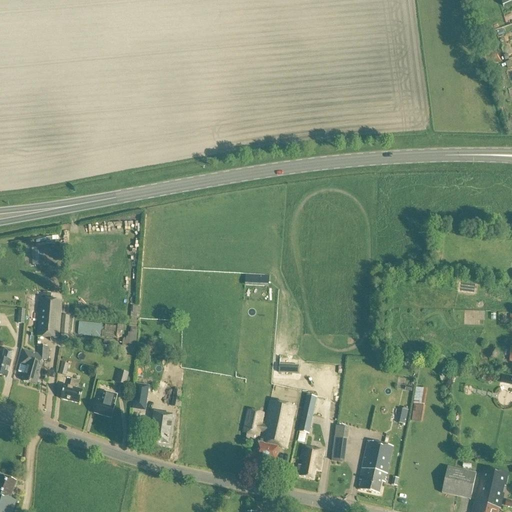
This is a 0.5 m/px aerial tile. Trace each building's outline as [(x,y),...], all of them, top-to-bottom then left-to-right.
[(511,5),(511,0),(501,0),(504,8),(511,5)] [(57,338),(61,301),(50,300),(42,300),(41,300),(38,337),(57,338)] [(136,348),(140,308),(132,307),(130,328),(131,328),(130,334),(128,333),(128,337),(126,337),(125,340),(121,340),(121,344),(122,344),(122,347),(136,348)] [(62,316),(60,335),(68,336),(69,325),(71,325),(72,317),(62,316)] [(103,325),(77,322),(76,332),(78,332),(78,335),(101,338),(101,331),(102,331),(103,325)] [(104,332),(102,331),(102,338),(113,339),(114,334),(121,335),(121,334),(122,334),(123,327),(105,325),(104,332)] [(135,348),(125,347),(124,354),(134,355),(135,348)] [(20,365),(20,366),(21,366),(27,368),(25,375),(23,382),(36,386),(42,365),(43,361),(49,361),(50,348),(41,348),(40,356),(24,351),(20,365)] [(0,375),(8,378),(12,363),(11,363),(14,353),(6,350),(3,360),(0,359),(0,375)] [(298,362),(279,361),(278,374),(298,375),(298,362)] [(62,364),(59,375),(66,377),(69,366),(62,364)] [(120,372),(116,384),(125,386),(129,374),(120,372)] [(71,381),(69,389),(63,388),(60,401),(77,405),(81,392),(77,391),(79,383),(71,381)] [(136,386),(133,410),(145,412),(149,388),(136,386)] [(426,422),(429,388),(418,387),(414,421),(426,422)] [(172,407),(179,408),(179,402),(182,390),(175,389),(173,399),(172,407)] [(110,420),(116,398),(107,396),(105,405),(97,403),(93,415),(110,420)] [(306,397),(298,433),(309,435),(317,399),(306,397)] [(260,432),(264,433),(261,445),(258,445),(254,461),(275,466),(278,450),(286,451),(295,409),(270,404),(265,427),(262,426),(264,414),(248,411),(244,434),(259,437),(260,432)] [(167,445),(172,417),(153,414),(151,430),(153,431),(151,443),(167,445)] [(348,461),(350,438),(337,437),(335,460),(348,461)] [(393,449),(368,444),(360,479),(360,482),(361,482),(359,492),(379,496),(381,487),(382,484),(385,485),(393,449)] [(315,468),(320,469),(323,452),(302,448),(300,462),(302,463),(301,468),(297,467),(295,476),(313,480),(313,479),(315,468)] [(448,468),(442,494),(471,501),(477,475),(448,468)] [(508,476),(482,470),(473,511),(497,511),(498,510),(501,510),(502,505),(503,499),(508,476)] [(0,477),(0,511),(11,511),(15,502),(9,500),(15,483),(0,477)]
